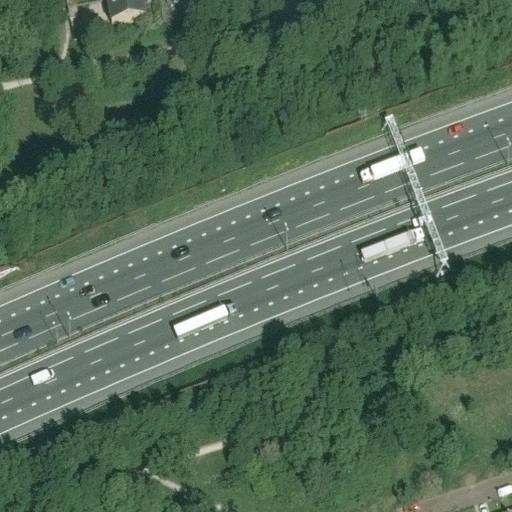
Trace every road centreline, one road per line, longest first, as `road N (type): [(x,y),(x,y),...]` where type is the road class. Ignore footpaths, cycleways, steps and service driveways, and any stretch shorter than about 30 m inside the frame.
road 1 (motorway): [(511,130),(0,338)]
road 2 (motorway): [(0,405),(511,197)]
